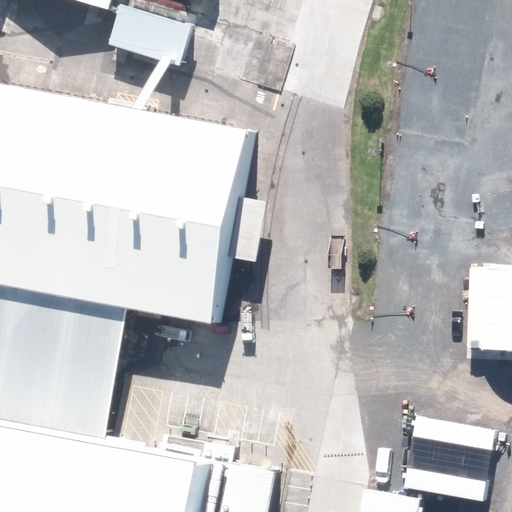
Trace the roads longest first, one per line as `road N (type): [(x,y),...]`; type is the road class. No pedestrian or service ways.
road 1 (unknown): [(327,424),(398,379),(425,337),(487,0)]
road 2 (unknown): [(0,43),(316,135)]
